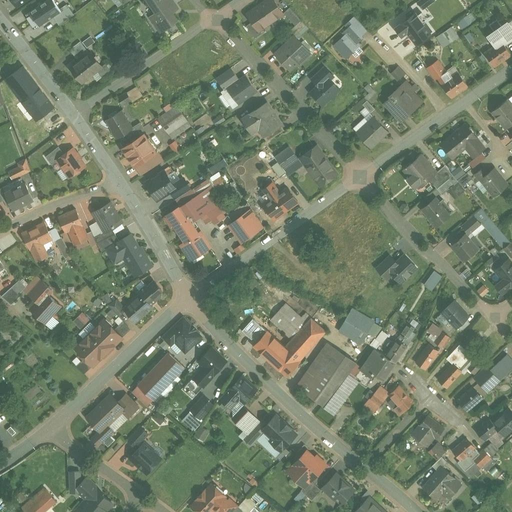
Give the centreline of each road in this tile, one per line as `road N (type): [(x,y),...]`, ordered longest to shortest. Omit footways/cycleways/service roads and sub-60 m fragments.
road 1 (residential): [(189,296),(292,406),(366,469)]
road 2 (residential): [(362,176),(215,18)]
road 3 (residential): [(362,176),(189,296)]
road 4 (residential): [(494,318),(362,176)]
road 5 (residential): [(189,296),(50,427)]
road 6 (residential): [(73,116),(215,18)]
road 7 (residential): [(120,183),(189,296)]
road 8 (residential): [(120,183),(0,231)]
road 9 (residential): [(0,20),(73,116)]
road 10 (residential): [(50,427),(146,499)]
